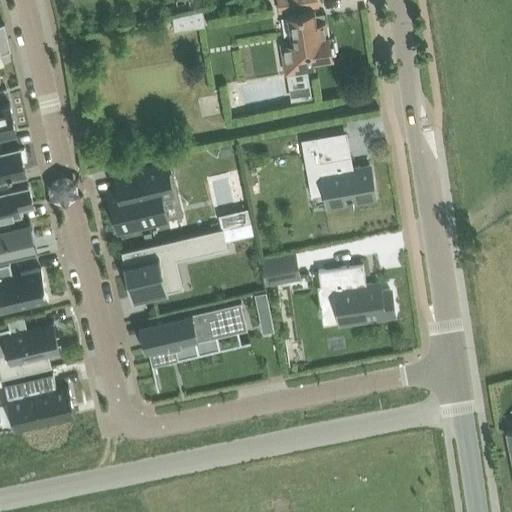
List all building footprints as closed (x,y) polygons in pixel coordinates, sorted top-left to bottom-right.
[(277,0),(279,10),(287,9),(291,35),(293,34),(294,41),(280,43),(285,69),(314,65),(313,59),(333,55),(332,52),(335,50),(333,40),(330,38),(330,35),(327,36),(325,20),(315,22),(314,16),(316,16),(315,9),(311,10),(310,5),(318,4),(317,0),(277,0)] [(194,11),(180,14),(182,28),(196,26),(194,11)] [(3,20),(0,20),(0,53),(10,50),(3,20)] [(310,82),(290,85),(292,99),(312,96),(310,82)] [(0,149),(3,149),(3,146),(0,135),(0,133),(16,130),(10,102),(0,104),(0,149)] [(373,182),(370,164),(354,167),(351,154),(321,159),(317,135),(301,138),(305,159),(306,158),(309,177),(322,175),(323,178),(328,205),(350,201),(350,203),(354,202),(354,201),(375,197),(373,182)] [(0,175),(26,169),(23,160),(28,159),(25,147),(21,148),(20,145),(3,149),(0,149),(0,175)] [(120,199),(110,201),(117,230),(168,218),(162,196),(174,193),(167,163),(114,175),(118,191),(120,199)] [(0,225),(2,225),(0,217),(0,213),(20,209),(18,203),(33,200),(28,181),(0,187),(0,225)] [(250,208),(220,215),(223,227),(253,220),(250,208)] [(2,225),(0,225),(0,257),(37,249),(30,219),(2,225)] [(223,227),(212,229),(217,249),(228,247),(223,227)] [(188,235),(121,250),(125,267),(127,267),(129,274),(127,274),(133,299),(183,287),(177,259),(192,255),(188,235)] [(300,277),(295,251),(263,258),(268,283),(300,277)] [(365,261),(320,268),(323,285),(336,282),(343,321),(396,313),(392,287),(374,290),(373,281),(368,282),(365,261)] [(0,310),(49,299),(41,268),(13,275),(10,262),(0,264),(0,310)] [(269,288),(257,290),(260,306),(272,303),(269,288)] [(147,335),(145,335),(149,351),(152,364),(179,358),(176,345),(218,335),(248,328),(241,300),(167,317),(168,318),(150,322),(150,323),(151,323),(153,335),(147,336),(147,335)] [(11,331),(10,327),(2,329),(3,334),(4,334),(8,351),(0,352),(0,369),(1,375),(0,374),(0,377),(52,366),(50,355),(61,352),(54,321),(11,331)] [(53,371),(4,383),(15,429),(76,415),(69,384),(56,386),(53,371)]
